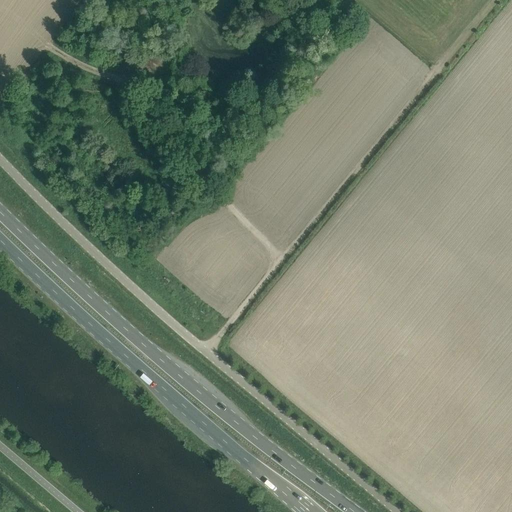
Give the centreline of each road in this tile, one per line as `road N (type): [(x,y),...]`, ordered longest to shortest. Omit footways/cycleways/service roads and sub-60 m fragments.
road 1 (unclassified): [(0,157),(154,307),(397,511)]
road 2 (trunk): [(355,511),(178,374),(0,209)]
road 3 (trunk): [(0,238),(308,511)]
